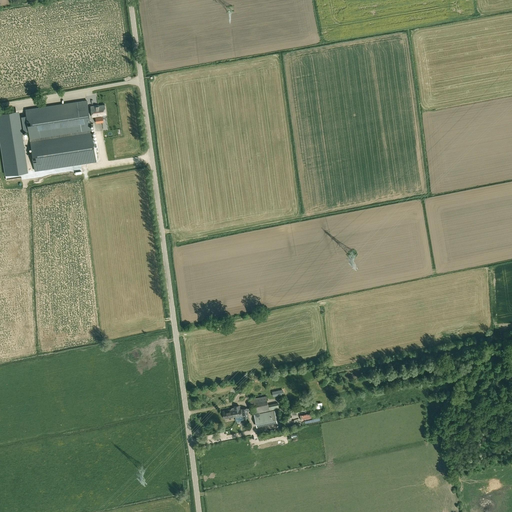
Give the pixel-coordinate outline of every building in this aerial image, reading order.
[(87,100),(26,110),(35,171),(96,161),(87,100)] [(92,117),(102,116),(102,115),(106,114),(105,105),(101,106),(100,105),(91,106),(92,117)] [(16,111),(0,113),(0,138),(6,175),(25,172),(16,111)] [(266,396),(250,400),(253,414),(279,409),(278,403),(268,405),(266,396)] [(248,417),(247,411),(249,411),(249,408),(247,409),(247,408),(240,409),(240,408),(239,408),(239,406),(234,406),(234,408),(232,408),(232,409),(223,411),(224,419),(243,416),(243,418),(248,417)] [(277,422),(274,411),(254,415),(257,426),(277,422)]
